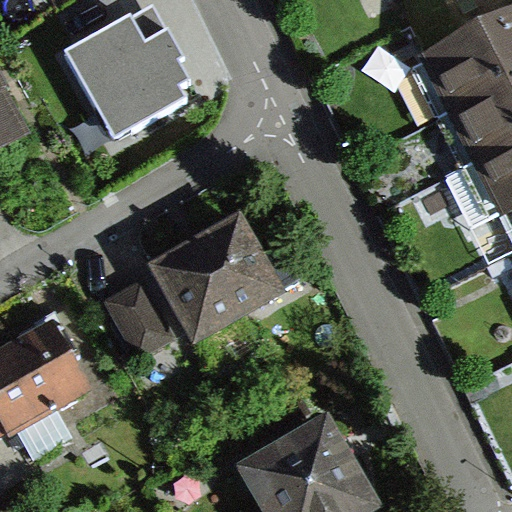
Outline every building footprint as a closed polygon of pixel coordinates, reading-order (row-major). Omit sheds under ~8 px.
[(157,11),(70,59),(116,142),(182,105),(175,93),(187,86),(178,69),(187,65),(157,11)] [(511,18),(423,62),(452,120),(511,90),(511,18)] [(0,69),(0,152),(30,136),(9,96),(13,94),(0,69)] [(511,90),(452,120),(477,170),(511,152),(511,90)] [(511,216),(511,152),(477,170),(449,184),(474,235),(511,216)] [(240,222),(150,273),(196,354),(286,303),(240,222)] [(143,282),(107,302),(140,361),(176,341),(143,282)] [(91,396),(49,324),(0,352),(0,440),(6,436),(10,443),(91,396)] [(378,511),(327,422),(237,473),(258,511),(378,511)]
